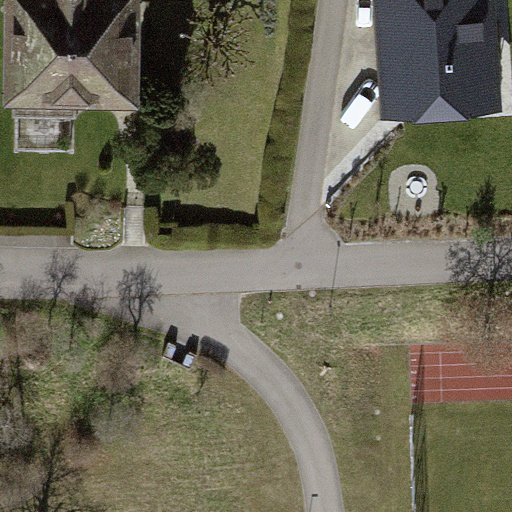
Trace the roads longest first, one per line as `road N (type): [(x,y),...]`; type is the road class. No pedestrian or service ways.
road 1 (residential): [(0,271),(290,274)]
road 2 (residential): [(290,274),(326,0)]
road 3 (residential): [(290,274),(511,261)]
